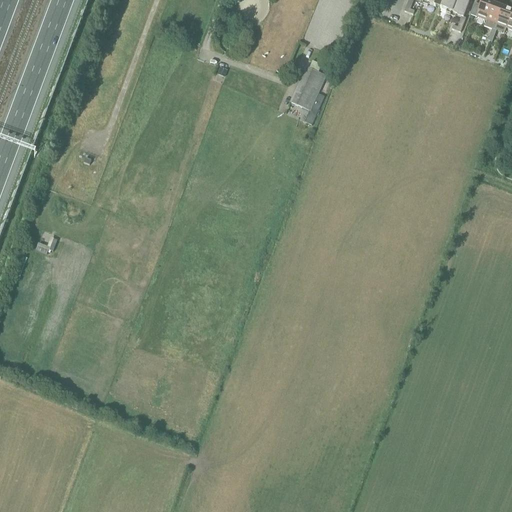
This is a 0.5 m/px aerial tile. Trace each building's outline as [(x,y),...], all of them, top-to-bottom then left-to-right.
[(458,29),(453,27),(452,31),(461,34),(466,20),(463,19),(470,0),(409,0),(404,13),(413,17),(415,13),(410,11),(414,1),(461,18),(458,29)] [(475,4),(471,16),(477,19),(476,21),(477,24),(482,25),(485,24),(485,22),(486,22),(493,5),(482,1),(480,6),(475,4)] [(493,31),(492,31),(494,32),(503,9),(493,5),(486,22),(484,28),(493,31)] [(492,31),(490,37),(494,38),(497,32),(504,34),(506,29),(507,30),(511,15),(511,11),(503,9),(494,32),(492,31)] [(305,72),(297,88),(316,96),(317,95),(323,80),(325,76),(319,74),(309,69),(306,68),(305,72)] [(297,88),(290,104),(309,112),(307,116),(304,123),(312,127),(323,102),(324,100),(319,97),(316,96),(297,88)]
